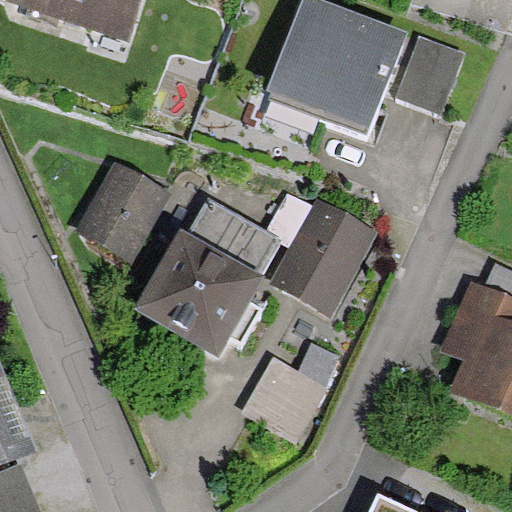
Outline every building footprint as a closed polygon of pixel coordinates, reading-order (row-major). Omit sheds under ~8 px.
[(129,0),(4,0),(4,3),(116,41),(129,0)] [(393,38),(299,7),(266,108),(360,139),(393,38)] [(455,58),(416,43),(393,102),(432,117),(455,58)] [(158,189),(112,165),(76,232),(122,257),(158,189)] [(273,249),(200,208),(133,324),(208,366),(220,346),(233,354),(257,313),(241,304),(273,249)] [(368,240),(313,210),(270,291),(325,320),(368,240)] [(511,325),(511,314),(465,294),(437,356),(460,366),(448,393),(511,421),(511,337),(507,336),(511,325)] [(292,445),(332,364),(307,352),(295,376),(267,363),(239,419),(292,445)] [(0,471),(31,459),(0,385),(0,471)] [(0,511),(33,511),(16,471),(0,477),(0,511)]
